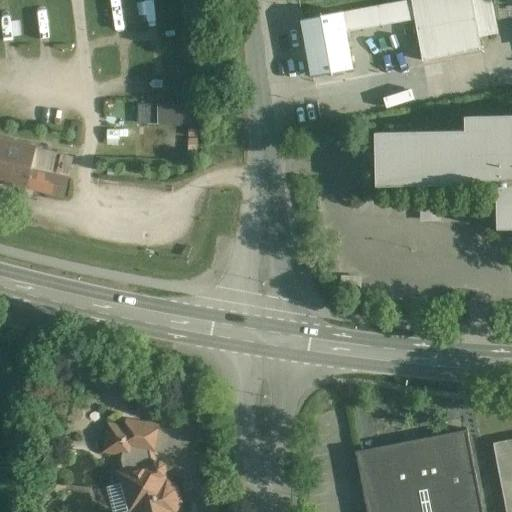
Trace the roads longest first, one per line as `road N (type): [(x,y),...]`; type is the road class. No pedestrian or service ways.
road 1 (residential): [(245,0),(264,151),(264,334)]
road 2 (secondary): [(0,283),(264,334)]
road 3 (secondary): [(264,334),(511,365)]
road 4 (residential): [(264,334),(273,511)]
